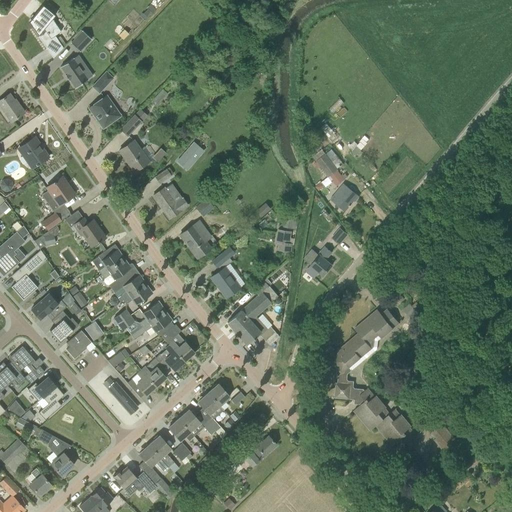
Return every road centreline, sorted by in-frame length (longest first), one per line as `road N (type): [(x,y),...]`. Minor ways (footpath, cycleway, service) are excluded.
road 1 (unclassified): [(281,406),(321,308),(511,85)]
road 2 (unclassified): [(229,351),(105,189),(2,30)]
road 3 (residential): [(128,442),(22,324)]
road 4 (tertiary): [(377,511),(281,406)]
road 5 (tertiary): [(128,442),(229,351)]
